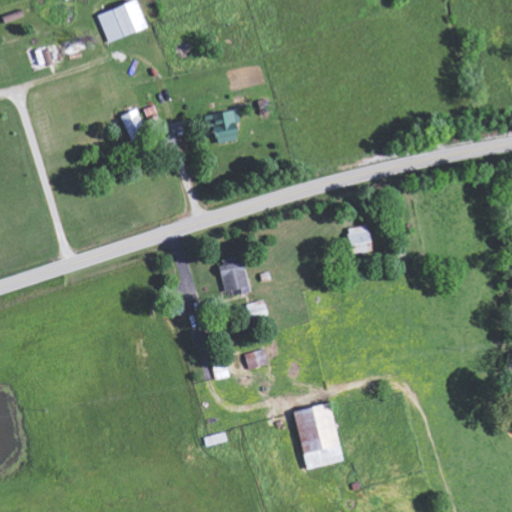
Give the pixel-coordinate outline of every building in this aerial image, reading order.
[(148,27),(138,0),(133,0),(99,13),(109,41),(148,27)] [(240,139),(236,121),(241,120),(239,108),(207,114),(208,122),(214,121),(219,143),(240,139)] [(147,134),(139,109),(123,113),(131,139),(147,134)] [(348,228),(352,244),(372,240),(368,223),(348,228)] [(246,353),(250,369),(269,365),(266,349),(246,353)] [(296,410),(308,469),(345,461),(332,402),(296,410)]
